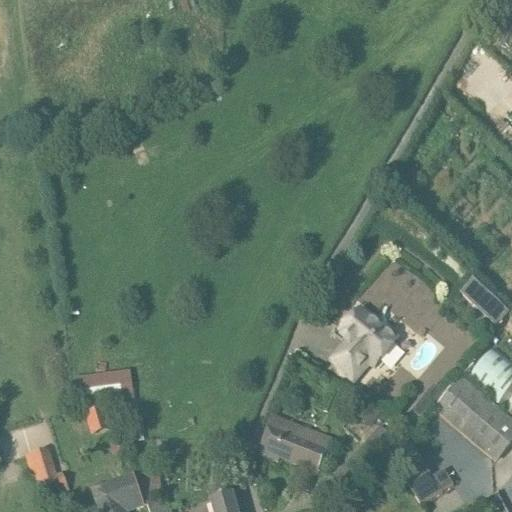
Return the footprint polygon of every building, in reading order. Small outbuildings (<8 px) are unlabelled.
[(354,384),(369,365),(375,370),(399,341),(388,332),(374,320),(371,322),(360,313),(340,336),(342,337),(344,334),(348,338),(343,343),(348,347),(333,366),(354,384)] [(511,419),(511,365),(495,351),(468,382),(511,419)] [(77,378),(81,408),(138,401),(134,370),(77,378)] [(511,446),(511,423),(462,380),(435,412),(496,465),(511,446)] [(433,411),(422,402),(406,421),(417,431),(433,411)] [(112,431),(105,409),(85,416),(91,437),(112,431)] [(332,443),(299,429),(294,442),(268,432),(259,455),(279,464),(281,457),(320,472),(332,443)] [(343,506),(397,445),(380,429),(325,490),(343,506)] [(126,453),(125,448),(121,445),(116,446),(114,451),(115,455),(119,458),(123,457),(126,453)] [(57,476),(49,451),(26,459),(35,482),(44,503),(69,493),(63,474),(57,476)] [(138,478),(149,510),(149,511),(236,511),(232,497),(228,481),(207,488),(212,511),(169,511),(166,501),(157,472),(147,476),(143,457),(133,460),(138,478)] [(433,479),(422,462),(399,477),(410,493),(411,492),(422,508),(441,495),(443,498),(464,484),(452,465),(433,479)] [(144,511),(149,510),(138,478),(134,480),(134,479),(91,496),(97,511),(144,511)] [(480,511),(493,511),(503,507),(497,497),(479,508),(480,511)]
